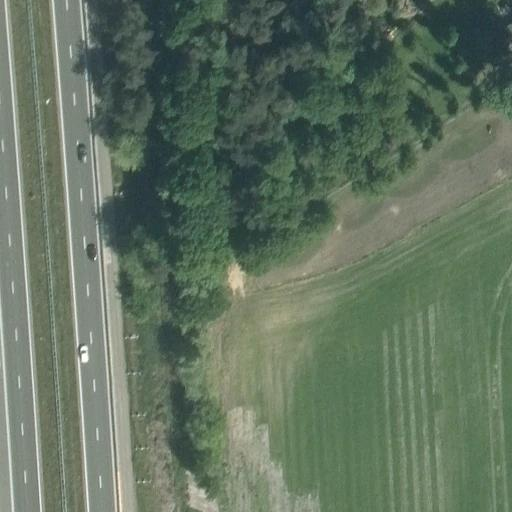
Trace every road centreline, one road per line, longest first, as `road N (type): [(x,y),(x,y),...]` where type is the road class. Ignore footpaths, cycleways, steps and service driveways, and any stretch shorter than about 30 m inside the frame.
road 1 (trunk): [(102,511),(65,0)]
road 2 (trunk): [(0,119),(26,511)]
